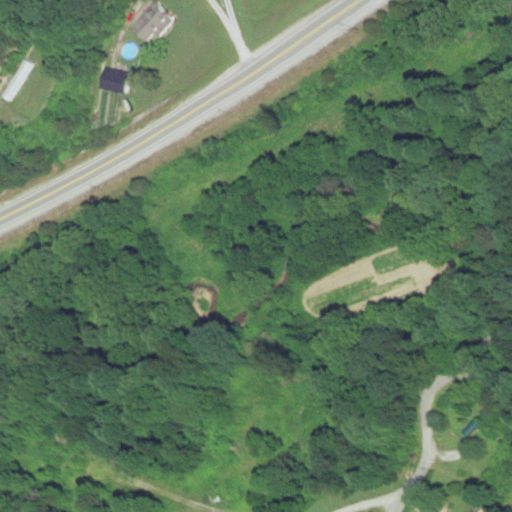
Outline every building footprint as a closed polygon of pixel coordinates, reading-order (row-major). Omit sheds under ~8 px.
[(155,38),(170,22),(149,3),(126,27),(141,43),(150,34),(155,38)] [(28,65),(20,60),(0,94),(0,98),(6,102),(28,65)] [(129,74),(101,68),(96,90),(125,96),(129,74)] [(270,433),(246,441),(253,463),(278,455),(270,433)] [(99,476),(104,477),(109,461),(93,457),(83,493),(94,496),(99,476)]
